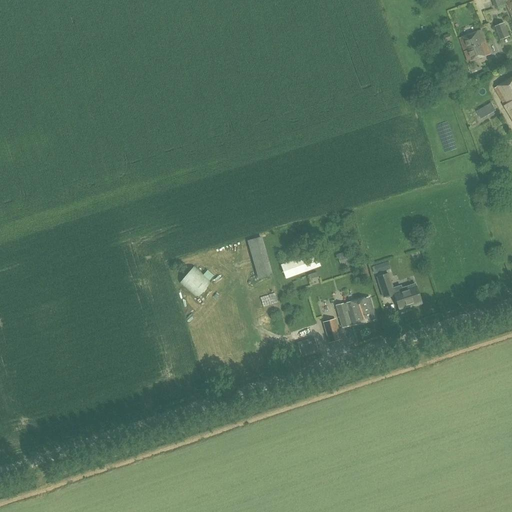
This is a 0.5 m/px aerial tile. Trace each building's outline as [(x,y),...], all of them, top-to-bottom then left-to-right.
[(496,26),(501,40),(510,36),(505,23),(496,26)] [(459,38),(468,62),(490,54),(481,31),(459,38)] [(511,78),(495,88),(511,116),(511,78)] [(479,113),(483,120),(500,110),(496,103),(479,113)] [(489,172),(490,177),(499,174),(499,176),(506,174),(504,168),(489,172)] [(242,245),(255,284),(276,277),(262,238),(242,245)] [(281,264),(286,279),(320,266),(315,252),(281,264)] [(426,268),(432,264),(425,253),(418,257),(426,268)] [(372,267),(374,274),(381,271),(379,265),(372,267)] [(377,277),(384,297),(394,294),(400,309),(414,304),(414,306),(422,304),(415,281),(393,289),(388,274),(377,277)] [(336,305),(342,328),(376,319),(370,297),(336,305)] [(323,323),(329,343),(342,339),(336,319),(323,323)] [(294,348),(298,361),(314,355),(310,343),(294,348)]
